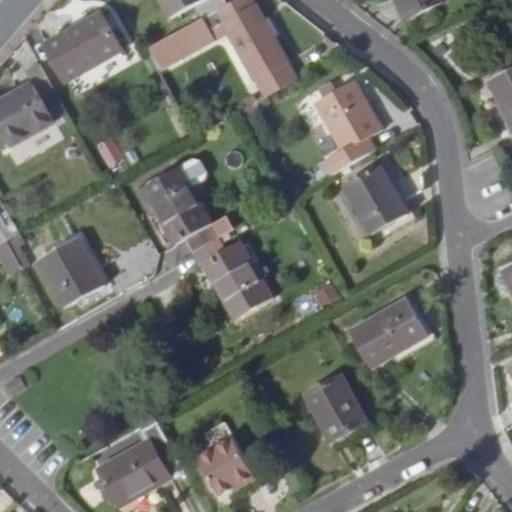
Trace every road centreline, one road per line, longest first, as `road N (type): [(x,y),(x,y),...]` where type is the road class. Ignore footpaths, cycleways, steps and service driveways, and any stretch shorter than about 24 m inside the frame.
road 1 (residential): [(313,0),(431,101),(446,135),(456,246)]
road 2 (residential): [(175,275),(0,377)]
road 3 (residential): [(456,246),(479,430)]
road 4 (residential): [(324,511),(479,430)]
